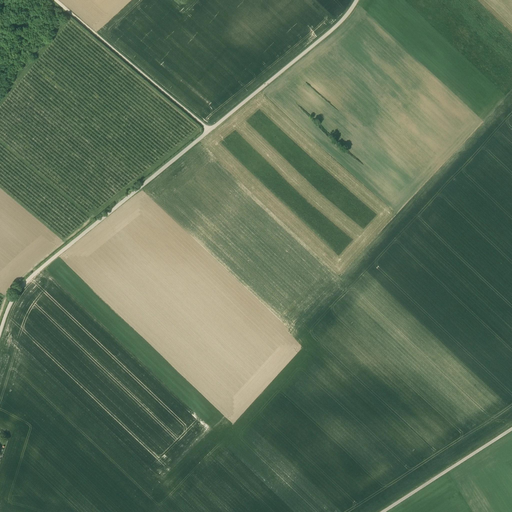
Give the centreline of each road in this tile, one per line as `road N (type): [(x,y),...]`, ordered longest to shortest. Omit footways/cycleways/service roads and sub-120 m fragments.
road 1 (unclassified): [(0,333),(23,283),(209,130)]
road 2 (unclassified): [(209,130),(55,0)]
road 3 (unclassified): [(209,130),(328,33),(356,0)]
road 4 (unclassified): [(382,511),(511,429)]
